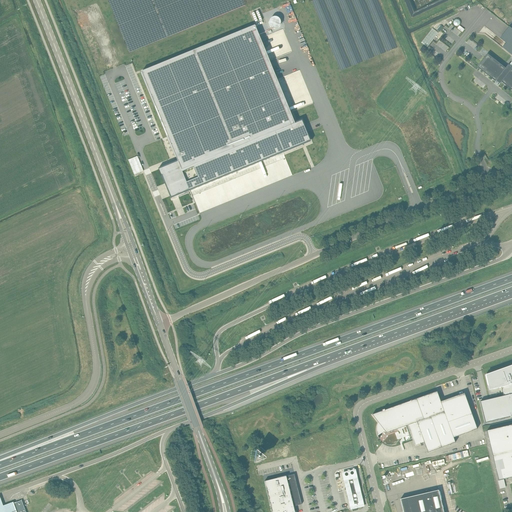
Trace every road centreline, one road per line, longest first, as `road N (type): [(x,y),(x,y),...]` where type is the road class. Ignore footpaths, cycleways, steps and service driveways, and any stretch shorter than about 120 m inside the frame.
road 1 (motorway): [(511,277),(0,464)]
road 2 (unclassified): [(158,323),(511,163)]
road 3 (motorway): [(0,477),(324,358)]
road 4 (unclassified): [(131,248),(97,265),(85,286),(97,366),(89,391),(0,434)]
road 5 (tertiary): [(131,248),(36,0)]
road 6 (motorway): [(213,375),(0,462)]
road 7 (unclassified): [(367,460),(363,403),(511,347)]
road 8 (motorway): [(324,358),(511,290)]
road 9 (unknown): [(367,460),(475,438),(458,367)]
road 10 (motorway): [(168,429),(293,379),(324,358)]
road 11 (tertiary): [(216,478),(158,323)]
